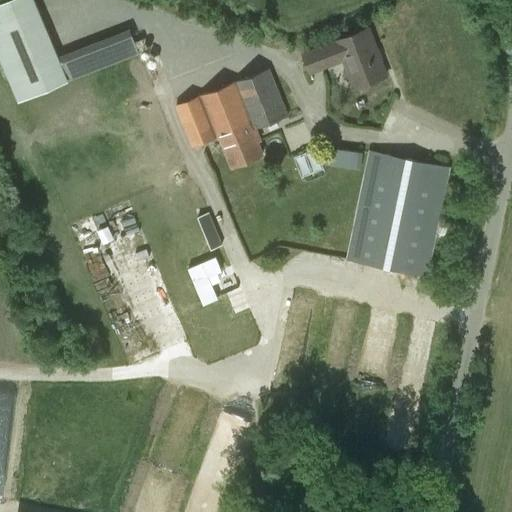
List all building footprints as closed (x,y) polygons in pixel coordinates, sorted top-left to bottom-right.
[(148,55),(139,28),(63,54),(44,0),(8,0),(0,3),(0,47),(18,100),(148,55)] [(349,66),(357,86),(385,76),(368,31),(303,55),(310,74),(345,61),(347,67),(349,66)] [(219,137),(230,167),(262,155),(252,128),(287,114),(269,68),(202,94),(174,104),(192,148),(219,137)] [(324,164),(361,169),(363,152),(326,147),(324,164)] [(346,259),(428,275),(450,167),(370,149),(346,259)] [(216,212),(207,215),(217,246),(226,243),(216,212)] [(116,240),(146,232),(142,215),(113,223),(111,213),(93,218),(96,230),(112,226),(116,240)] [(104,244),(115,240),(111,227),(99,231),(104,244)]
